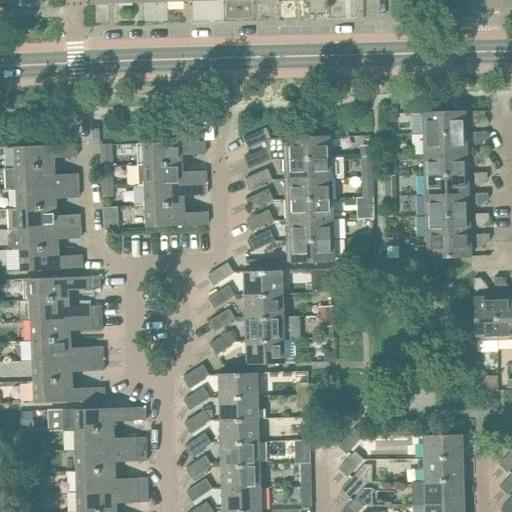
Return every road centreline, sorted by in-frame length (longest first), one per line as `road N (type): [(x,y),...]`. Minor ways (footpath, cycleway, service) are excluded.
road 1 (secondary): [(0,64),(488,53)]
road 2 (residential): [(132,266),(88,242),(81,121)]
road 3 (residential): [(179,265),(206,263),(220,242),(216,135)]
road 4 (residential): [(170,511),(164,375)]
road 5 (residential): [(164,375),(134,362),(132,266)]
